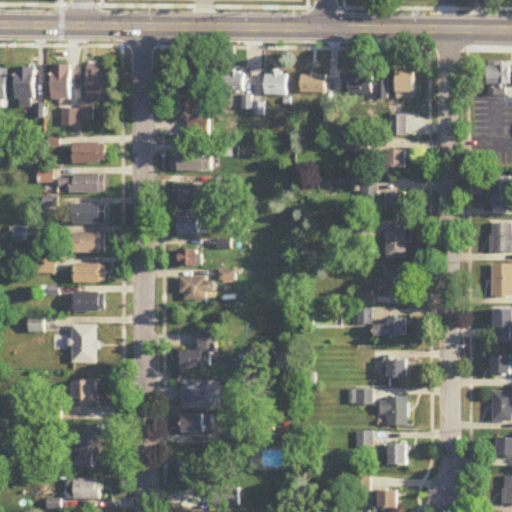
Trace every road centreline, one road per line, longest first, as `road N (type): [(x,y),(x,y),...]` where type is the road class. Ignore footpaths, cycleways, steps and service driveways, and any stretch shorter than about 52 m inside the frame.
road 1 (secondary): [(511,29),(0,24)]
road 2 (residential): [(146,511),(141,26)]
road 3 (residential): [(450,492),(447,28)]
